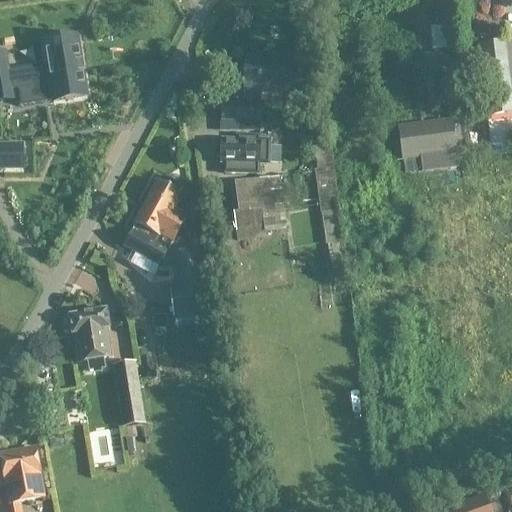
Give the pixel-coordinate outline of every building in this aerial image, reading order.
[(437,49),(438,26),(430,25),(429,49),(437,49)] [(87,98),(83,74),(85,74),(83,62),(81,63),(77,39),(43,44),(47,66),(8,73),(4,54),(0,54),(0,103),(12,101),(11,92),(50,85),(53,104),(87,98)] [(482,58),(468,60),(471,83),(480,82),(484,118),(511,114),(511,43),(480,48),(482,58)] [(261,133),(261,124),(262,104),(261,104),(262,94),(295,95),(296,58),(245,57),(244,93),(249,93),(249,104),(223,103),(222,122),(244,123),(244,132),(261,133)] [(416,73),(422,103),(434,100),(428,71),(416,73)] [(397,129),(401,162),(420,160),(422,174),(458,169),(456,155),(451,121),(397,129)] [(463,127),(469,146),(485,141),(480,122),(463,127)] [(490,160),(511,158),(509,135),(488,137),(490,160)] [(237,138),(237,142),(221,141),(221,147),(219,147),(216,149),(216,157),(218,159),(221,160),(221,165),(225,165),(224,175),(258,176),(259,166),(269,166),(269,142),(259,142),(259,138),(246,138),(237,138)] [(0,147),(0,170),(23,170),(22,147),(0,147)] [(279,177),(230,184),(236,231),(264,227),(265,234),(287,231),(279,177)] [(136,227),(124,248),(159,267),(186,219),(174,212),(183,197),(157,182),(133,225),(136,227)] [(178,259),(180,280),(181,291),(169,293),(172,318),(206,314),(198,257),(178,259)] [(68,319),(69,319),(72,334),(71,334),(72,336),(74,335),(79,364),(87,362),(89,373),(106,370),(104,359),(111,358),(106,329),(108,329),(108,327),(107,327),(105,312),(105,311),(103,311),(70,317),(68,317),(68,319)] [(206,315),(194,316),(197,342),(209,340),(206,315)] [(147,423),(140,387),(135,363),(113,368),(125,427),(147,423)] [(39,396),(44,424),(60,421),(55,393),(39,396)] [(0,456),(0,457),(9,506),(43,500),(34,450),(0,456)] [(489,511),(484,497),(446,511),(489,511)]
